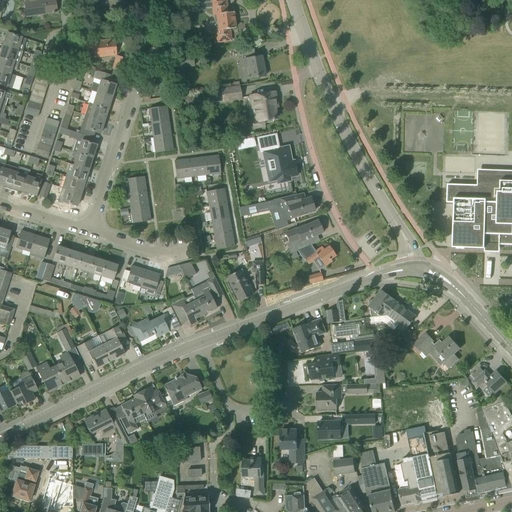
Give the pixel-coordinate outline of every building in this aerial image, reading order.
[(36,0),(37,1),(34,1),(24,3),(26,17),(57,12),(55,0),(36,0)] [(108,0),(110,9),(125,7),(124,0),(108,0)] [(204,0),(205,9),(212,8),(212,10),(213,15),(217,14),(217,17),(219,30),(215,30),(216,43),(231,41),(229,29),(235,29),(233,12),(227,13),(225,0),(204,0)] [(156,4),(157,13),(166,12),(165,3),(156,4)] [(6,33),(3,46),(17,50),(19,43),(24,45),(26,39),(6,33)] [(81,40),(82,47),(82,50),(92,49),(93,58),(116,56),(114,40),(96,41),(96,38),(81,40)] [(3,46),(0,53),(0,57),(18,64),(20,58),(15,57),(17,50),(3,46)] [(242,58),(241,59),(244,80),(265,76),(261,56),(254,58),(253,54),(252,46),(236,49),(237,57),(241,56),(242,58)] [(175,56),(177,69),(194,66),(192,54),(175,56)] [(0,57),(0,71),(10,74),(12,69),(16,70),(18,64),(0,57)] [(112,69),(125,73),(129,60),(119,57),(117,62),(115,61),(112,69)] [(10,74),(0,71),(0,84),(11,88),(16,75),(10,74)] [(90,91),(96,93),(96,92),(111,97),(115,85),(110,83),(112,76),(97,72),(95,79),(94,79),(90,91)] [(36,77),(34,83),(46,87),(48,81),(36,77)] [(34,83),(32,89),(45,93),(46,87),(34,83)] [(210,90),(211,103),(222,101),(222,102),(242,99),(239,86),(210,90)] [(32,89),(30,95),(43,99),(45,93),(32,89)] [(0,102),(2,97),(9,99),(10,94),(0,91),(0,102)] [(96,92),(96,93),(92,104),(108,109),(111,97),(96,92)] [(253,118),(247,119),(249,130),(265,128),(264,121),(266,121),(276,119),(274,108),(278,108),(275,92),(272,92),(262,94),(248,96),(250,109),(251,109),(253,118)] [(30,95),(28,101),(41,105),(43,99),(30,95)] [(28,101),(26,107),(39,111),(41,105),(28,101)] [(90,109),(88,116),(104,121),(108,109),(92,104),(88,103),(86,108),(90,109)] [(39,111),(26,107),(24,113),(37,117),(39,111)] [(148,109),(150,124),(169,121),(167,107),(148,109)] [(104,121),(88,116),(84,129),(100,134),(104,121)] [(0,117),(0,123),(7,125),(9,120),(4,119),(0,117)] [(46,118),(44,124),(57,128),(59,122),(46,118)] [(150,124),(153,138),(171,136),(169,121),(150,124)] [(44,124),(42,130),(55,134),(57,128),(44,124)] [(42,130),(40,136),(53,140),(55,134),(42,130)] [(76,139),(72,151),(92,158),(96,145),(79,140),(81,135),(71,131),(69,137),(76,139)] [(276,135),(257,138),(260,153),(262,153),(265,152),(268,167),(266,167),(269,181),(276,180),(277,184),(290,181),(289,177),(297,176),(294,165),(294,161),(291,161),(288,147),(279,149),(276,135)] [(40,136),(38,142),(51,146),(53,140),(40,136)] [(171,136),(153,138),(155,153),(173,150),(171,136)] [(248,139),(236,141),(238,150),(250,147),(248,139)] [(38,142),(36,148),(49,152),(51,146),(38,142)] [(49,152),(36,148),(35,154),(47,158),(49,152)] [(75,157),(73,165),(88,170),(92,158),(72,151),(71,156),(75,157)] [(218,155),(203,157),(205,176),(220,174),(218,155)] [(203,157),(189,159),(191,177),(205,176),(203,157)] [(191,177),(189,159),(174,161),(176,179),(191,177)] [(69,164),(65,176),(84,182),(87,183),(87,182),(89,177),(88,175),(87,175),(88,170),(73,165),(69,163),(69,164)] [(5,188),(10,190),(17,168),(11,166),(10,170),(4,168),(0,180),(0,184),(4,186),(4,187),(5,188)] [(18,190),(23,192),(28,176),(29,172),(17,168),(10,190),(16,192),(18,191),(18,190)] [(28,176),(23,192),(36,196),(41,180),(40,180),(42,175),(36,174),(35,178),(28,176)] [(447,184),(446,203),(454,203),(453,226),(453,243),(452,248),(485,249),(485,247),(499,247),(500,245),(511,245),(511,175),(478,175),(477,185),(447,184)] [(65,176),(61,188),(65,189),(81,194),(82,189),(84,190),(85,188),(87,183),(84,182),(65,176)] [(126,180),(128,194),(146,192),(144,177),(126,180)] [(43,182),(38,197),(46,199),(50,184),(43,182)] [(81,194),(65,189),(62,199),(58,198),(57,202),(62,204),(62,202),(77,206),(81,194)] [(206,192),(208,207),(226,203),(224,189),(206,192)] [(128,194),(130,209),(148,206),(146,192),(128,194)] [(303,193),(272,200),(275,211),(283,209),(286,220),(291,218),(314,211),(313,208),(315,207),(313,200),(311,201),(310,198),(305,199),(303,193)] [(208,207),(211,221),(229,218),(226,203),(208,207)] [(148,206),(130,209),(132,223),(150,221),(148,206)] [(246,206),(239,208),(241,217),(248,215),(246,206)] [(211,221),(213,235),(232,232),(229,218),(211,221)] [(285,233),(289,242),(291,241),(296,252),(308,246),(305,240),(323,233),(318,221),(305,226),(305,225),(285,233)] [(0,262),(0,261),(0,244),(5,246),(4,249),(9,251),(14,237),(9,236),(10,231),(0,228),(0,262)] [(15,248),(29,253),(35,235),(21,231),(15,248)] [(232,232),(213,235),(216,250),(234,247),(232,232)] [(35,235),(29,253),(43,257),(49,240),(35,235)] [(311,245),(298,251),(304,259),(308,265),(318,257),(319,258),(324,267),(331,262),(330,260),(335,256),(328,247),(323,250),(321,247),(315,251),(311,245)] [(52,261),(65,265),(69,250),(57,246),(52,261)] [(65,265),(77,269),(81,254),(69,250),(65,265)] [(77,269),(88,272),(89,273),(93,258),(81,254),(77,269)] [(93,274),(100,276),(105,261),(93,258),(89,273),(88,272),(87,278),(91,279),(93,274)] [(105,261),(100,276),(113,280),(117,265),(105,261)] [(49,282),(50,277),(54,266),(47,263),(41,280),(49,282)] [(190,263),(179,266),(182,273),(184,275),(194,270),(190,263)] [(139,292),(140,288),(146,270),(131,266),(126,283),(133,285),(131,290),(139,292)] [(0,269),(0,278),(9,281),(11,273),(0,269)] [(146,270),(140,288),(146,290),(145,293),(152,295),(153,292),(154,292),(160,274),(146,270)] [(226,277),(238,302),(253,295),(241,270),(226,277)] [(255,272),(255,285),(263,285),(262,272),(255,272)] [(307,277),(309,284),(322,280),(320,273),(307,277)] [(0,278),(0,285),(7,287),(9,281),(0,278)] [(206,282),(215,299),(222,295),(214,278),(206,282)] [(58,285),(70,289),(72,284),(60,280),(58,285)] [(70,289),(82,293),(84,288),(83,287),(72,284),(70,289)] [(82,293),(94,296),(96,291),(95,291),(96,290),(83,287),(84,288),(82,293)] [(204,296),(196,300),(203,315),(217,308),(207,288),(201,291),(204,296)] [(96,291),(94,296),(112,302),(115,292),(107,289),(105,295),(96,291)] [(374,300),(369,301),(371,317),(374,317),(375,323),(382,322),(387,316),(397,302),(385,294),(381,291),(374,300)] [(85,311),(92,313),(98,310),(101,302),(76,294),(85,311)] [(203,315),(196,300),(189,303),(186,298),(171,305),(180,324),(188,320),(190,325),(197,322),(195,319),(203,315)] [(387,316),(382,322),(394,331),(399,325),(406,330),(410,325),(416,317),(397,302),(387,316)] [(1,306),(0,306),(0,313),(0,314),(0,322),(9,326),(14,309),(1,305),(1,306)] [(69,310),(75,318),(80,314),(74,306),(69,310)] [(163,315),(149,322),(157,338),(180,327),(170,307),(161,311),(163,315)] [(116,312),(120,319),(126,316),(122,309),(116,312)] [(327,311),(328,321),(328,324),(339,322),(338,310),(338,309),(327,311)] [(157,338),(149,322),(148,322),(147,318),(137,323),(132,322),(130,326),(128,327),(127,331),(130,336),(135,338),(136,337),(139,342),(140,342),(141,346),(157,338)] [(317,337),(326,333),(321,319),(293,329),(302,353),(321,346),(317,337)] [(63,325),(64,328),(70,339),(70,338),(75,336),(72,329),(70,330),(67,323),(63,325)] [(109,341),(102,344),(110,361),(124,354),(121,348),(128,344),(119,325),(105,332),(109,341)] [(280,325),(272,328),(275,334),(282,331),(280,325)] [(329,325),(331,340),(337,340),(336,337),(360,334),(359,325),(335,328),(335,325),(329,325)] [(70,339),(64,328),(56,333),(65,352),(74,347),(70,338),(70,339)] [(403,333),(405,341),(414,339),(413,332),(403,333)] [(426,334),(414,345),(421,352),(426,358),(430,354),(440,365),(443,362),(448,368),(458,360),(453,354),(459,349),(458,347),(458,346),(456,343),(454,343),(449,337),(442,344),(439,340),(434,345),(432,342),(433,341),(426,334)] [(355,341),(355,345),(364,344),(365,350),(382,347),(380,337),(355,341)] [(110,361),(102,344),(95,348),(90,340),(76,347),(85,365),(93,362),(96,368),(110,361)] [(354,341),(331,345),(332,354),(355,351),(354,341)] [(19,353),(28,370),(37,366),(28,349),(19,353)] [(61,362),(54,365),(64,384),(79,377),(66,352),(58,356),(61,362)] [(317,364),(309,365),(311,380),(319,379),(319,380),(335,378),(333,368),(340,366),(339,354),(316,357),(317,364)] [(64,384),(54,365),(49,368),(46,362),(36,367),(49,392),(64,384)] [(473,379),(470,382),(477,389),(479,386),(483,390),(487,386),(494,394),(506,383),(496,372),(491,377),(485,371),(484,372),(480,368),(471,377),(473,379)] [(23,384),(9,391),(16,405),(15,405),(17,408),(35,399),(32,394),(38,391),(33,382),(28,370),(19,375),(21,379),(20,379),(23,384)] [(163,385),(167,394),(173,405),(187,399),(186,397),(202,389),(196,377),(186,374),(184,372),(177,378),(163,385)] [(322,386),(322,392),(316,393),(317,410),(337,410),(337,399),(342,399),(341,384),(322,386)] [(367,384),(347,385),(347,394),(367,394),(367,393),(367,384)] [(0,412),(15,405),(16,405),(9,391),(8,389),(6,385),(0,387),(0,412)] [(133,395),(134,399),(135,398),(143,414),(142,414),(144,416),(166,406),(158,390),(153,392),(150,387),(133,395)] [(199,394),(197,395),(201,405),(203,404),(206,403),(202,393),(199,394)] [(135,398),(134,399),(121,406),(126,416),(120,419),(128,434),(137,429),(133,419),(142,414),(143,414),(135,398)] [(503,433),(511,427),(511,416),(505,403),(482,411),(489,429),(511,486),(511,485),(511,452),(509,453),(503,433)] [(216,410),(214,405),(208,407),(210,413),(216,410)] [(105,409),(83,421),(88,429),(90,435),(99,430),(102,436),(115,429),(123,444),(130,444),(126,437),(117,418),(112,421),(105,409)] [(345,415),(345,425),(376,424),(375,414),(345,415)] [(318,423),(319,439),(341,439),(341,422),(318,423)] [(372,426),(373,439),(382,439),(382,426),(372,426)] [(511,427),(503,433),(509,453),(511,452),(511,427)] [(477,456),(473,432),(454,435),(456,443),(455,443),(457,454),(456,454),(458,461),(470,459),(478,494),(506,487),(511,486),(489,429),(480,431),(485,458),(479,459),(478,456),(477,456)] [(280,430),(281,440),(281,450),(289,451),(289,464),(304,463),(304,456),(305,456),(305,439),(297,439),(296,430),(280,430)] [(423,434),(424,437),(429,457),(435,490),(437,489),(439,498),(458,493),(450,453),(449,453),(445,432),(438,434),(438,431),(423,434)] [(424,437),(408,440),(412,457),(408,458),(408,461),(401,463),(404,480),(407,480),(409,487),(398,490),(402,506),(413,503),(413,504),(414,504),(417,505),(419,504),(421,502),(422,502),(439,498),(437,489),(435,490),(429,457),(424,437)] [(102,444),(91,444),(91,456),(102,456),(102,444)] [(346,446),(334,445),(333,456),(346,456),(346,446)] [(23,458),(43,459),(43,447),(15,447),(15,458),(23,458)] [(48,447),(48,459),(72,459),(72,447),(48,447)] [(182,449),(183,463),(200,462),(199,448),(182,449)] [(254,495),(264,495),(263,469),(261,469),(261,458),(251,458),(251,460),(242,460),(242,477),(254,477),(254,495)] [(353,458),(346,459),(347,474),(355,473),(353,458)] [(347,474),(346,459),(333,461),(335,476),(347,474)] [(466,494),(467,496),(473,495),(478,494),(470,459),(458,461),(464,492),(466,492),(466,494)] [(395,511),(384,463),(376,465),(361,469),(362,475),(364,484),(367,497),(369,496),(372,511),(395,511)] [(12,496),(29,501),(33,486),(32,485),(37,471),(27,468),(26,473),(20,472),(17,481),(16,481),(12,496)] [(177,511),(181,500),(171,497),(173,489),(173,481),(160,477),(150,509),(142,507),(140,511),(177,511)] [(48,478),(41,501),(44,502),(43,508),(57,511),(59,511),(60,508),(63,509),(64,507),(73,507),(73,485),(48,478)] [(304,480),(304,483),(305,508),(308,511),(341,511),(332,498),(332,497),(330,494),(333,492),(332,490),(328,487),(323,491),(314,478),(307,483),(308,480),(304,480)] [(92,489),(93,485),(86,482),(84,487),(77,511),(79,511),(93,511),(95,507),(87,505),(92,489)] [(308,511),(305,508),(304,483),(272,483),(272,490),(285,490),(284,511),(308,511)] [(176,486),(176,496),(186,496),(186,486),(176,486)] [(233,495),(250,498),(251,491),(234,487),(233,495)] [(127,504),(126,504),(123,502),(120,504),(119,507),(114,505),(116,500),(111,499),(112,489),(102,488),(102,497),(103,497),(99,511),(100,511),(101,510),(106,511),(124,511),(125,511),(127,504)] [(129,495),(126,504),(127,504),(125,511),(129,511),(132,511),(137,498),(135,497),(137,490),(131,488),(129,495)] [(351,488),(343,493),(354,511),(353,511),(362,511),(363,511),(365,510),(351,488)] [(336,495),(332,497),(332,498),(341,511),(353,511),(354,511),(343,493),(337,497),(336,495)] [(208,511),(207,497),(185,498),(181,498),(181,500),(177,511),(208,511)]
